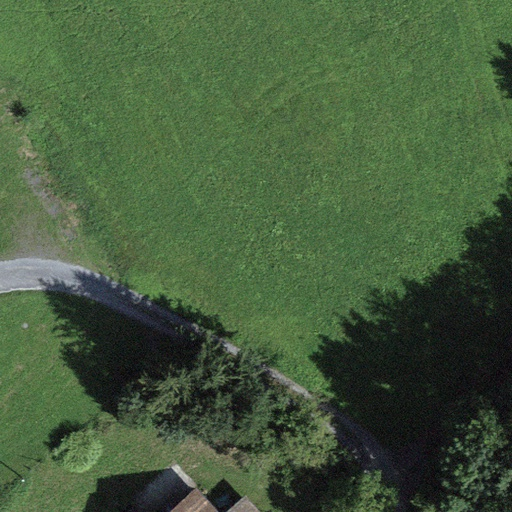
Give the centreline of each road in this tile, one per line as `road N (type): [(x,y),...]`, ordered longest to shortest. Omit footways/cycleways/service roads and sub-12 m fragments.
road 1 (track): [(0,283),(53,279),(107,295),(343,429),(410,488)]
road 2 (track): [(511,300),(410,488)]
road 3 (track): [(511,378),(460,446),(418,470)]
